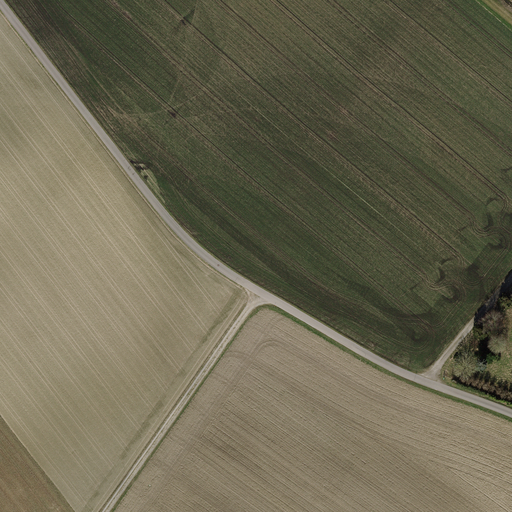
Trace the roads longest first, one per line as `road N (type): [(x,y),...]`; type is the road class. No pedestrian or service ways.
road 1 (unclassified): [(3,0),(216,251),(387,359),(511,414)]
road 2 (track): [(100,511),(261,286)]
road 3 (track): [(511,278),(426,377)]
